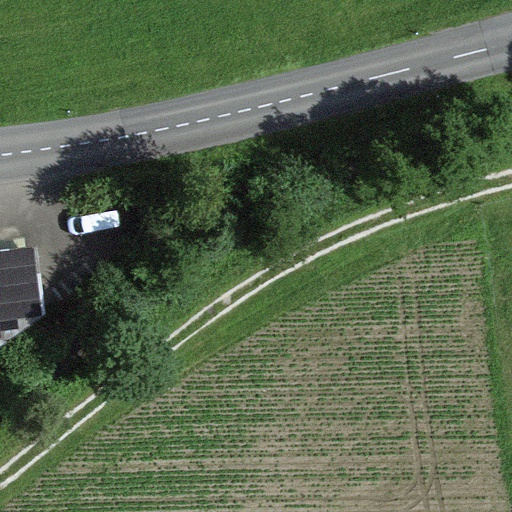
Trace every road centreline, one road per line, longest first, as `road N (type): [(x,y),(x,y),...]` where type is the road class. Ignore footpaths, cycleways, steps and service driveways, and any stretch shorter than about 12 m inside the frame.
road 1 (track): [(0,489),(313,252),(511,198)]
road 2 (secondary): [(511,45),(151,138),(0,155)]
